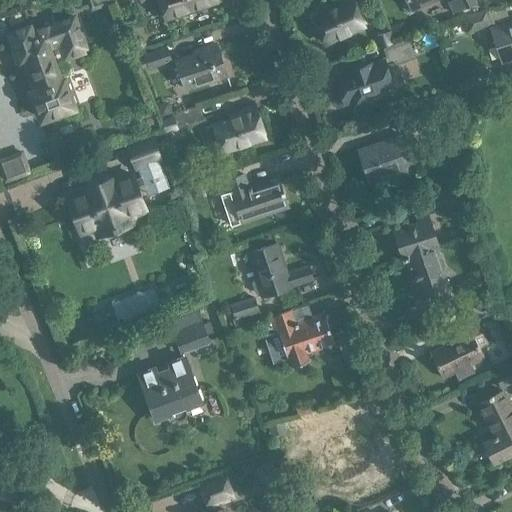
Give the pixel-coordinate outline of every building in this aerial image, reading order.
[(109,0),(88,0),(91,8),(110,2),(109,0)] [(156,0),(163,19),(219,0),(156,0)] [(347,0),(311,17),(324,45),(365,25),(353,0),(347,0)] [(405,0),(410,11),(433,0),(405,0)] [(476,3),(474,0),(457,0),(462,10),(476,3)] [(491,24),(486,9),(463,17),(468,32),(491,24)] [(29,32),(27,25),(7,33),(13,49),(14,49),(15,52),(17,51),(32,89),(28,91),(37,116),(46,112),(48,117),(68,109),(67,105),(71,103),(61,79),(58,80),(45,46),(55,42),(61,58),(83,49),(71,17),(39,30),(39,28),(29,32)] [(511,19),(489,28),(501,63),(511,59),(511,19)] [(402,21),(389,25),(394,38),(406,34),(402,21)] [(390,30),(374,36),(378,47),(394,41),(390,30)] [(133,48),(136,49),(141,50),(143,47),(146,44),(143,36),(136,35),(131,41),(133,48)] [(400,79),(395,64),(416,57),(410,39),(383,48),(385,57),(332,74),(343,106),(395,88),(393,82),(400,79)] [(199,50),(200,54),(174,63),(183,89),(224,75),(214,45),(199,50)] [(172,61),(167,47),(143,55),(148,69),(172,61)] [(488,72),(453,81),(456,93),(492,84),(488,72)] [(161,117),(173,113),(168,100),(157,104),(161,117)] [(177,127),(203,118),(199,105),(173,114),(177,127)] [(237,112),(238,116),(211,125),(220,152),(262,138),(252,107),(237,112)] [(420,125),(415,109),(392,117),(397,133),(420,125)] [(125,143),(135,171),(162,161),(152,133),(125,143)] [(356,149),(368,184),(415,168),(404,133),(356,149)] [(0,167),(5,180),(28,171),(20,152),(0,159),(0,167)] [(289,207),(278,177),(249,187),(244,173),(218,181),(222,194),(220,194),(231,225),(239,222),(240,224),(289,207)] [(112,180),(91,187),(94,196),(77,203),(90,236),(105,230),(107,236),(133,227),(132,222),(147,215),(132,180),(115,186),(112,180)] [(192,202),(203,198),(199,186),(188,190),(192,202)] [(427,195),(433,211),(457,203),(452,187),(427,195)] [(406,259),(432,250),(432,248),(436,247),(425,215),(414,219),(416,224),(392,232),(401,260),(406,259)] [(313,279),(309,265),(287,271),(278,241),(246,252),(246,253),(245,254),(243,258),(246,267),(250,269),(252,268),(255,278),(253,279),(251,283),(255,293),(258,294),(260,294),(261,297),(313,279)] [(432,250),(432,248),(406,256),(406,259),(419,298),(445,289),(432,250)] [(456,284),(463,299),(487,288),(479,273),(456,284)] [(466,302),(473,315),(494,305),(487,291),(466,302)] [(162,312),(156,295),(115,310),(121,327),(162,312)] [(230,304),(234,319),(259,311),(255,296),(230,304)] [(180,353),(210,341),(198,309),(168,321),(180,353)] [(334,344),(321,312),(295,321),(291,309),(264,317),(270,334),(278,331),(290,366),(309,360),(307,352),(334,344)] [(477,348),(485,343),(475,322),(454,332),(459,341),(430,355),(440,377),(452,372),(457,381),(473,372),(469,364),(481,357),(477,348)] [(136,372),(155,423),(160,421),(159,419),(167,416),(168,418),(172,417),(173,418),(177,420),(182,419),(185,417),(187,413),(187,411),(191,410),(190,408),(199,405),(199,407),(204,405),(185,354),(166,361),(167,365),(157,369),(155,365),(136,372)] [(511,365),(493,375),(501,389),(511,382),(511,365)] [(511,429),(511,407),(503,389),(477,402),(477,403),(494,438),(511,429)] [(374,439),(367,419),(312,438),(320,463),(336,459),(334,453),(345,449),(354,476),(379,467),(370,440),(374,439)] [(511,429),(494,438),(483,444),(492,462),(511,452),(511,429)] [(291,511),(274,467),(258,471),(273,511),(291,511)] [(231,498),(222,476),(198,486),(207,508),(231,498)]
